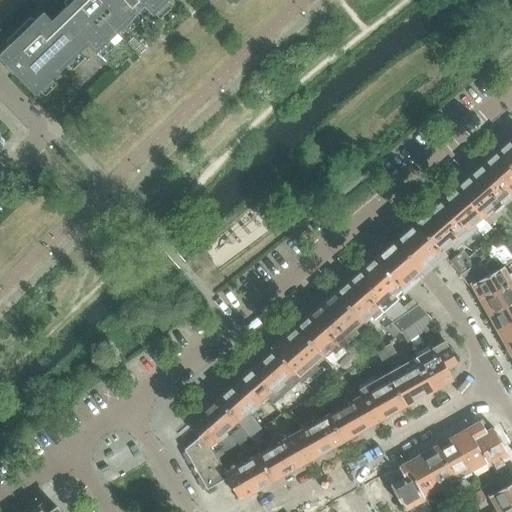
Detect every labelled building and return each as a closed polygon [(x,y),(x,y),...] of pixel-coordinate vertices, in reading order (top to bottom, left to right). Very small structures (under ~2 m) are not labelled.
[(95,54),(138,12),(144,6),(138,0),(73,0),(59,14),(87,45),(95,54)] [(153,15),(168,0),(138,0),(144,6),(153,15)] [(60,71),(80,51),(87,45),(59,14),(52,20),(44,12),(0,53),(0,58),(35,95),(60,71)] [(511,138),(498,151),(511,167),(511,138)] [(511,167),(498,151),(481,166),(492,180),(489,182),(497,192),(494,194),(502,205),(511,196),(511,167)] [(497,192),(489,182),(492,180),(481,166),(457,187),(483,217),(493,209),(495,212),(502,205),(494,194),(497,192)] [(483,217),(457,187),(439,202),(451,215),(447,219),(455,229),(451,232),(460,242),(475,229),(483,238),(491,229),(482,219),(483,217)] [(451,232),(455,229),(447,219),(451,215),(439,202),(396,240),(424,273),(443,256),(442,255),(451,247),(452,249),(460,242),(451,232)] [(404,290),(424,273),(396,240),(359,273),(371,286),(368,289),(370,291),(377,300),(375,303),(384,313),(392,322),(402,333),(427,315),(418,305),(407,312),(397,301),(399,300),(396,297),(404,290)] [(511,261),(511,257),(500,241),(485,252),(491,259),(484,264),(491,274),(502,268),(511,261)] [(468,263),(460,253),(449,262),(460,275),(481,260),(478,256),(468,263)] [(491,274),(484,264),(481,260),(460,275),(470,287),(472,285),(491,274)] [(481,300),(511,282),(511,273),(507,276),(502,268),(491,274),(472,285),(481,300)] [(377,300),(370,291),(368,289),(371,286),(359,273),(336,292),(364,324),(374,315),(377,319),(384,313),(375,303),(377,300)] [(511,282),(481,300),(490,316),(511,304),(511,282)] [(364,324),(336,292),(319,308),(331,322),(328,324),(338,335),(335,337),(344,348),(358,335),(354,332),(364,324)] [(499,332),(511,324),(511,304),(490,316),(499,332)] [(338,335),(328,324),(331,322),(319,308),(297,327),(324,358),(334,350),(337,353),(344,348),(335,337),(338,335)] [(417,336),(434,324),(427,315),(402,333),(407,343),(409,341),(417,336)] [(402,333),(392,322),(385,328),(393,338),(402,333)] [(511,324),(499,332),(508,347),(511,344),(511,324)] [(324,358),(297,327),(273,348),(295,374),(303,383),(318,370),(316,366),(324,358)] [(417,336),(409,341),(415,348),(423,342),(417,336)] [(446,368),(456,363),(445,342),(416,359),(433,389),(452,379),(446,368)] [(364,357),(353,345),(347,350),(358,363),(364,357)] [(390,345),(376,353),(382,364),(396,355),(390,345)] [(295,374),(273,348),(258,361),(260,363),(246,374),(267,397),(274,391),(276,394),(284,387),(281,385),(295,374)] [(433,389),(416,359),(389,374),(406,405),(433,389)] [(359,374),(354,366),(347,370),(352,378),(359,374)] [(258,405),(267,397),(246,374),(218,399),(241,426),(249,436),(261,429),(248,412),(250,411),(252,413),(260,407),(258,405)] [(406,405),(389,374),(359,391),(361,395),(376,422),(406,405)] [(376,422),(361,395),(327,414),(342,441),(376,422)] [(249,436),(241,426),(218,399),(187,426),(188,427),(189,426),(199,437),(217,457),(225,453),(234,447),(250,438),(249,436)] [(295,421),(291,413),(284,417),(289,425),(295,421)] [(342,441),(327,414),(292,434),(307,461),(342,441)] [(508,453),(494,429),(487,433),(481,422),(468,430),(485,462),(487,465),(501,457),(508,453)] [(485,462),(468,430),(452,438),(470,470),(485,462)] [(307,461),(292,434),(257,453),(259,456),(272,480),(307,461)] [(217,457),(199,437),(184,450),(195,470),(217,457)] [(470,470),(452,438),(437,447),(455,479),(470,470)] [(455,479),(437,447),(421,456),(439,488),(444,496),(452,491),(447,483),(455,479)] [(272,480),(259,456),(243,465),(241,462),(233,467),(231,467),(232,468),(225,472),(218,459),(217,457),(195,470),(207,490),(228,478),(238,498),(236,499),(237,500),(272,480)] [(439,488),(421,456),(405,465),(424,496),(439,488)] [(424,496),(405,465),(399,468),(405,479),(391,487),(404,510),(425,499),(424,496)] [(501,489),(511,482),(511,477),(509,473),(496,480),(501,489)] [(501,489),(496,480),(494,477),(490,480),(490,479),(481,484),(488,497),(489,496),(501,489)] [(511,482),(501,489),(489,496),(498,511),(499,511),(511,505),(511,482)] [(165,503),(158,491),(150,495),(151,496),(156,506),(157,507),(165,503)] [(469,506),(465,500),(457,505),(461,511),(469,506)]
